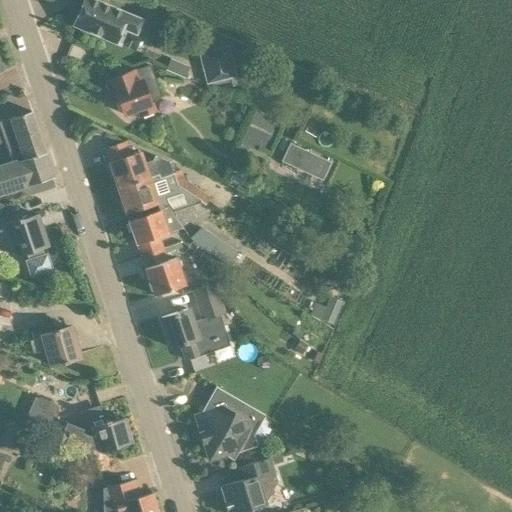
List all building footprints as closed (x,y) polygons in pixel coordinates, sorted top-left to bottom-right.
[(135,34),(141,21),(92,0),(84,0),(74,25),(120,45),(121,44),(111,40),(117,26),(135,34)] [(89,65),(94,54),(73,45),(68,56),(89,65)] [(208,85),(238,78),(230,46),(200,54),(208,85)] [(189,68),(169,59),(164,70),(184,79),(189,68)] [(161,98),(154,81),(135,71),(134,71),(107,81),(111,94),(115,93),(122,113),(137,109),(140,117),(156,112),(152,101),(161,98)] [(0,129),(10,160),(0,163),(0,196),(26,189),(25,186),(55,177),(32,111),(0,121),(0,129)] [(277,120),(264,115),(253,143),(266,149),(277,120)] [(106,150),(111,163),(108,164),(117,188),(155,176),(157,180),(174,176),(168,156),(144,165),(140,153),(133,155),(129,142),(106,150)] [(324,180),(332,162),(291,143),(283,162),(324,180)] [(158,202),(160,210),(167,208),(169,211),(198,202),(201,201),(189,193),(176,185),(174,176),(157,180),(155,176),(117,188),(125,213),(158,202)] [(194,187),(189,193),(201,201),(198,202),(204,206),(209,198),(194,187)] [(169,234),(182,229),(167,208),(128,220),(136,244),(141,257),(163,249),(158,236),(168,233),(169,234)] [(26,252),(27,255),(22,257),(28,276),(51,269),(45,249),(43,250),(42,247),(47,245),(37,214),(22,219),(21,217),(0,223),(0,236),(8,234),(15,256),(26,252)] [(232,267),(240,254),(201,229),(190,240),(232,267)] [(168,261),(163,249),(141,257),(154,296),(185,285),(176,258),(168,261)] [(340,282),(347,270),(333,262),(326,274),(340,282)] [(0,292),(8,294),(11,281),(0,278),(0,292)] [(203,322),(228,313),(217,283),(193,291),(203,322)] [(342,298),(329,293),(324,304),(315,300),(309,313),(333,323),(342,298)] [(192,308),(162,316),(170,348),(180,344),(184,360),(202,355),(196,341),(228,329),(223,316),(197,325),(192,308)] [(79,357),(70,327),(39,336),(40,337),(31,340),(30,343),(33,353),(43,350),(48,366),(79,357)] [(320,355),(316,352),(311,361),(316,363),(320,355)] [(256,446),(253,435),(265,416),(217,388),(203,413),(195,416),(200,432),(198,432),(202,445),(204,444),(209,461),(227,455),(233,459),(236,453),(256,446)] [(93,437),(81,433),(83,429),(60,420),(59,407),(36,398),(26,422),(98,452),(130,443),(123,418),(90,427),(93,437)] [(271,466),(285,462),(282,454),(269,458),(271,466)] [(276,481),(271,466),(269,458),(236,468),(240,481),(220,487),(228,511),(242,511),(247,511),(249,511),(252,511),(255,508),(265,505),(262,495),(263,492),(269,495),(276,481)] [(141,496),(137,480),(104,489),(104,511),(156,511),(151,493),(141,496)]
